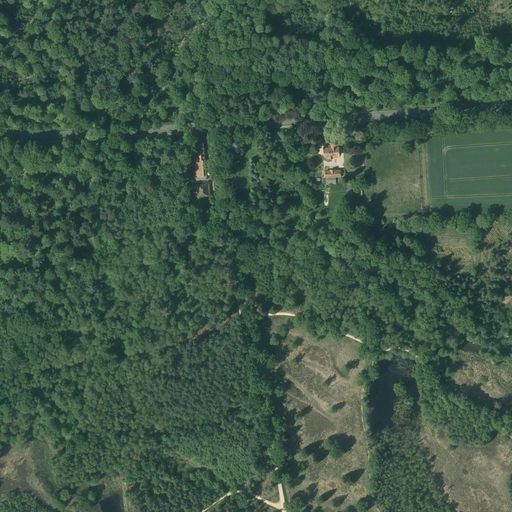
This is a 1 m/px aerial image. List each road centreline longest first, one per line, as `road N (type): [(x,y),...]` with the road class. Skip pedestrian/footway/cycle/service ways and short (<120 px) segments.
road 1 (secondary): [(0,134),(511,106)]
road 2 (track): [(209,131),(242,318)]
road 3 (track): [(511,438),(449,396),(411,352),(382,350)]
road 4 (track): [(382,350),(297,315),(242,318)]
road 5 (track): [(208,0),(209,131)]
